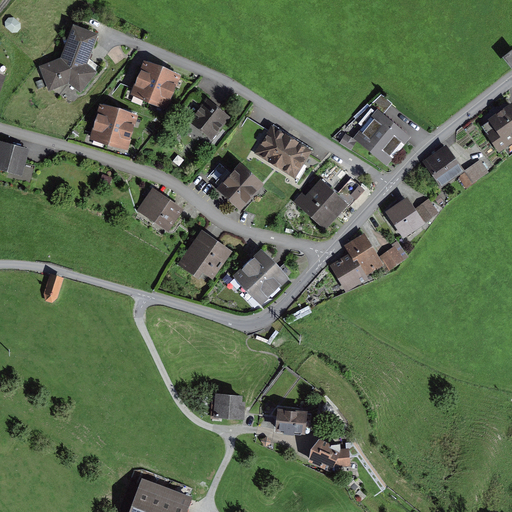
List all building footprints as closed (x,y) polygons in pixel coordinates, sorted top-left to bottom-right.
[(75,29),(63,59),(43,68),(52,89),(69,81),(81,90),(94,73),(85,66),(96,37),(75,29)] [(145,59),(132,93),(167,105),(179,72),(145,59)] [(190,120),(214,138),(232,114),(208,96),(190,120)] [(135,113),(103,105),(94,138),(126,146),(135,113)] [(484,127),(499,149),(511,140),(511,108),(511,109),(484,127)] [(358,139),(387,162),(407,138),(378,115),(358,139)] [(255,150),(293,178),(310,156),(272,128),(255,150)] [(26,152),(2,145),(0,153),(0,167),(20,173),(26,152)] [(429,167),(440,184),(464,168),(453,151),(429,167)] [(221,190),(241,208),(260,186),(241,168),(221,190)] [(303,205),(327,227),(349,202),(324,181),(303,205)] [(164,233),(181,211),(157,192),(140,213),(164,233)] [(407,195),(388,210),(406,234),(425,219),(407,195)] [(202,269),(212,276),(228,253),(203,235),(182,264),(197,275),(202,269)] [(356,261),(363,275),(380,266),(364,236),(346,246),(351,256),(355,262),(356,261)] [(237,279),(260,301),(287,273),(264,251),(237,279)] [(365,279),(363,275),(356,261),(355,262),(351,256),(334,265),(346,289),(365,279)] [(62,279),(53,275),(46,294),(47,299),(52,301),(56,298),(62,279)] [(217,413),(240,415),(241,394),(218,393),(217,413)] [(280,411),(279,428),(307,429),(308,413),(280,411)] [(312,457),(336,468),(345,449),(320,438),(312,457)] [(145,482),(133,511),(185,511),(191,500),(145,482)]
